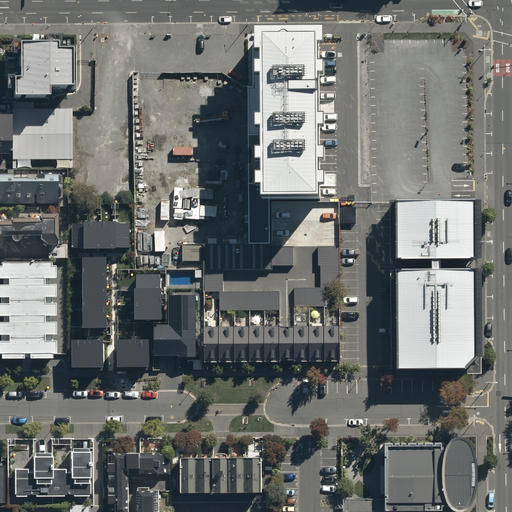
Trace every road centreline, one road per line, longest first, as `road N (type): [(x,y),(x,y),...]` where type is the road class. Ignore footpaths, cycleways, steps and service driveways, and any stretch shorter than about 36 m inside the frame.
road 1 (secondary): [(431,0),(0,2)]
road 2 (secondary): [(504,0),(506,403)]
road 3 (residential): [(263,409),(506,403)]
road 4 (residential): [(0,407),(198,409)]
